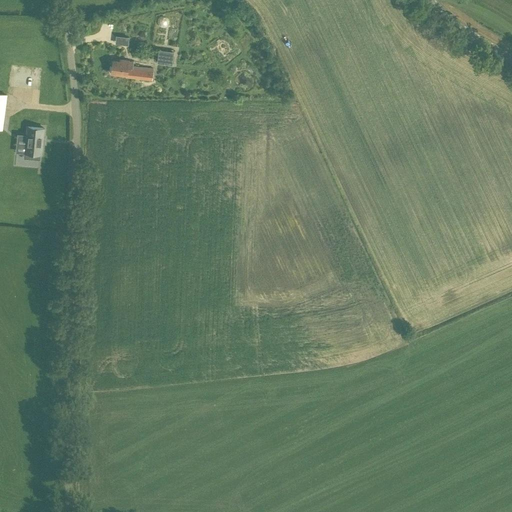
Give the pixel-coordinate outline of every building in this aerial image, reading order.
[(130,42),(131,34),(118,31),(117,40),(130,42)] [(166,50),(159,49),(157,62),(164,63),(166,50)] [(133,60),(120,58),(120,60),(113,59),(111,74),(127,75),(127,76),(152,79),(154,67),(133,65),(133,60)] [(41,88),(44,65),(11,62),(9,84),(41,88)] [(42,153),(45,127),(26,125),(23,158),(40,159),(40,153),(42,153)]
